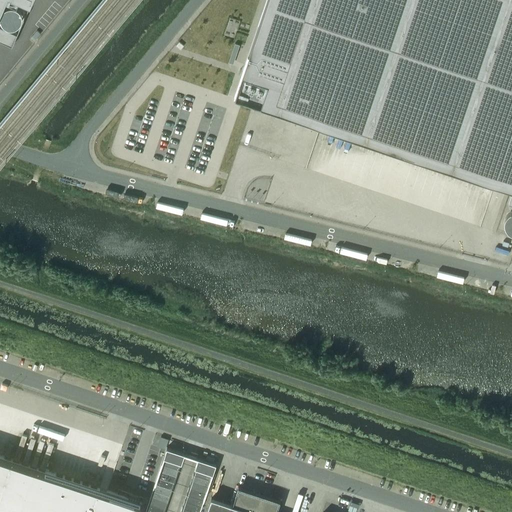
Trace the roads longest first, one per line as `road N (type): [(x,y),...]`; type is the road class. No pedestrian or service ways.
road 1 (unclassified): [(69,168),(511,279)]
road 2 (unclassified): [(0,368),(427,511)]
road 3 (unclassified): [(69,168),(81,140),(197,0)]
road 4 (unclassified): [(84,0),(0,101)]
